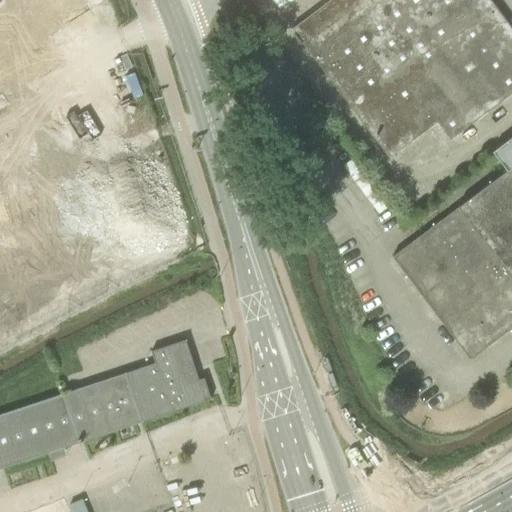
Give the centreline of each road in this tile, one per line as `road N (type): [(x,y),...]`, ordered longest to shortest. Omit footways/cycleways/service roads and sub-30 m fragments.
road 1 (tertiary): [(173,16),(267,309)]
road 2 (unknown): [(0,507),(249,405)]
